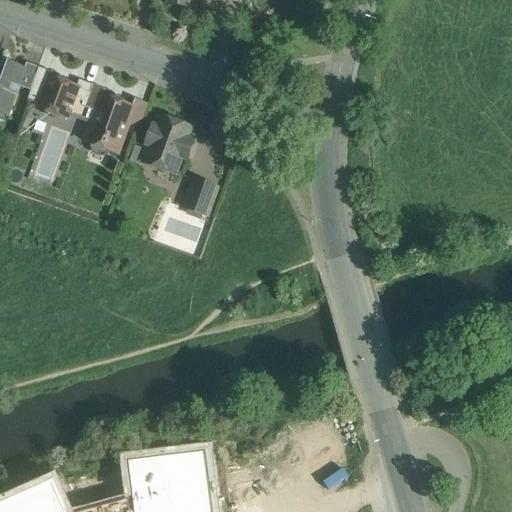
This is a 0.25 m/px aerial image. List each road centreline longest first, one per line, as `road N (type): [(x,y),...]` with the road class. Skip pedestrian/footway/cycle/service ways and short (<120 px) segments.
road 1 (unclassified): [(336,128),(336,219),(412,511)]
road 2 (residential): [(0,11),(336,128)]
road 3 (unclassified): [(371,0),(336,128)]
